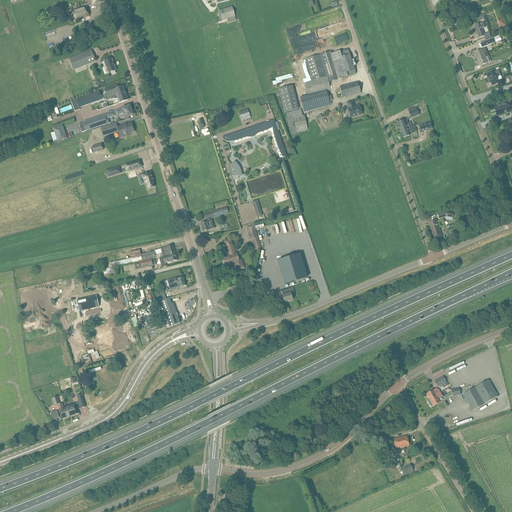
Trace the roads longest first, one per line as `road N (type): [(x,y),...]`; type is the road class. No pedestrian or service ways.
road 1 (motorway): [(511,254),(0,488)]
road 2 (motorway): [(10,511),(511,272)]
road 3 (tertiary): [(210,315),(112,0)]
road 4 (unclassified): [(432,257),(342,0)]
road 5 (unclassified): [(511,207),(430,0)]
road 6 (tertiary): [(398,385),(312,459),(273,473),(212,469)]
road 7 (tertiary): [(0,462),(96,424),(118,409),(147,362)]
road 8 (unclassified): [(292,315),(432,257)]
road 9 (unclassified): [(473,511),(398,385)]
road 10 (tertiary): [(398,385),(450,352),(511,329)]
road 11 (unclassified): [(96,511),(184,472),(212,469)]
